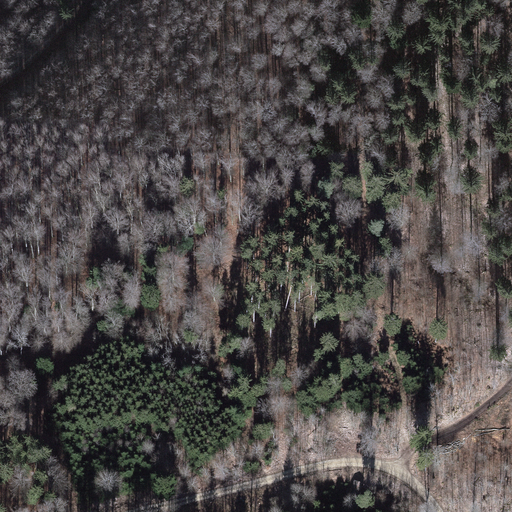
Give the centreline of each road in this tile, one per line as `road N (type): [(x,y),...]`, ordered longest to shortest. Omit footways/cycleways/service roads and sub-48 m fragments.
road 1 (track): [(141,511),(333,464),(390,464),(429,491),(443,511)]
road 2 (track): [(390,464),(435,431),(472,418),(511,381)]
road 3 (track): [(88,0),(0,83)]
